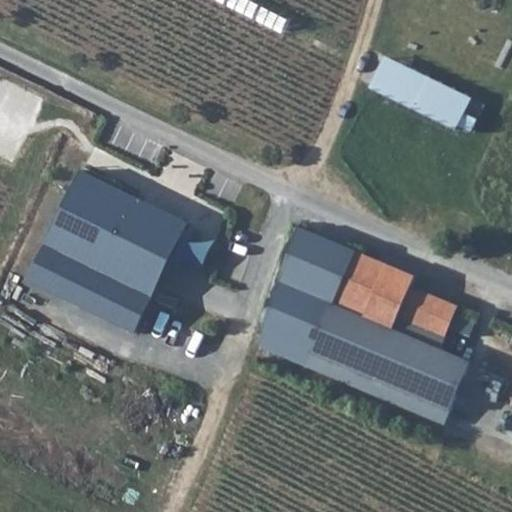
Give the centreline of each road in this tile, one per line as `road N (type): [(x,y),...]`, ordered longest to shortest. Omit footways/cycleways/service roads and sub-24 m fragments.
road 1 (unclassified): [(0,53),(291,195)]
road 2 (unclassified): [(511,290),(291,195)]
road 3 (track): [(291,195),(339,115),(377,0)]
road 4 (track): [(173,511),(239,361)]
